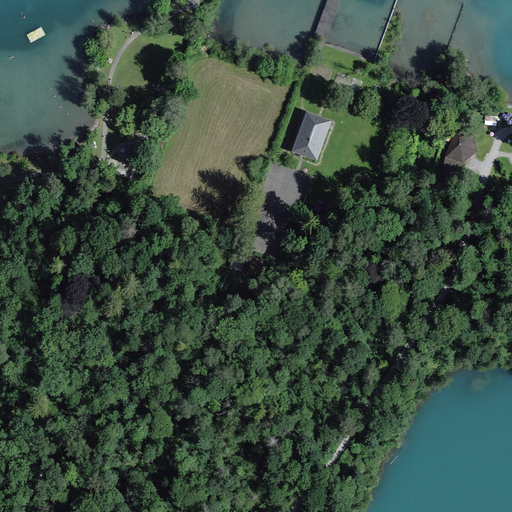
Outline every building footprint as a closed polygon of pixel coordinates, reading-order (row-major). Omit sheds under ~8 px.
[(327,0),(314,36),(324,40),(326,41),(341,0),(327,0)] [(331,120),(306,111),(292,152),(317,161),(331,120)] [(478,151),(473,115),(462,112),(443,166),(454,170),(478,151)] [(113,159),(111,158),(105,177),(130,184),(131,180),(137,181),(142,168),(134,165),(134,167),(133,169),(117,164),(118,160),(113,159)] [(233,259),(229,267),(240,271),(246,257),(247,252),(237,248),(233,259)] [(263,262),(253,258),(251,261),(246,276),(254,279),(257,280),(263,262)]
